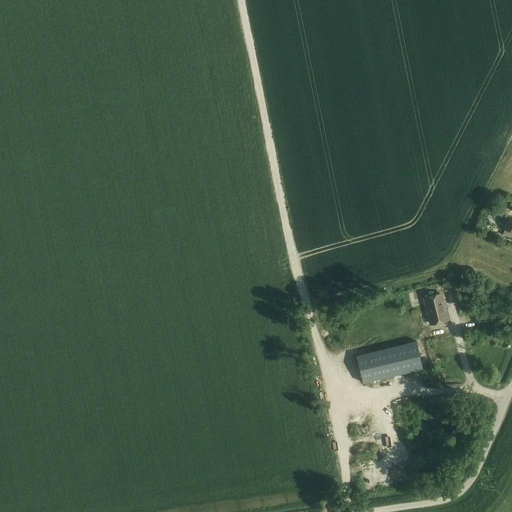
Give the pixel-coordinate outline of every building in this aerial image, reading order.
[(499,205),(497,211),(507,215),(510,210),(499,205)] [(448,320),(448,317),(448,313),(446,312),(441,294),(425,298),(431,324),(440,322),(441,323),(445,322),(446,320),(448,320)] [(363,383),(423,369),(416,341),(357,356),(363,383)] [(353,439),(369,435),(361,398),(345,401),(353,439)] [(365,494),(397,487),(389,456),(358,463),(365,494)]
